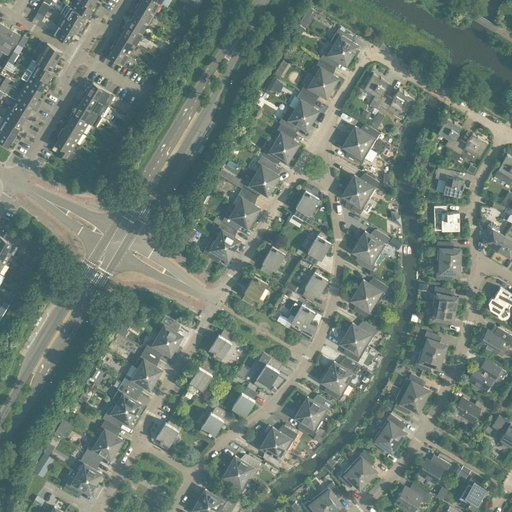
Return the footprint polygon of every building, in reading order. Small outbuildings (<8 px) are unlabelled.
[(92,7),(81,0),(75,0),(72,7),(87,16),(92,7)] [(139,0),(138,3),(155,13),(161,3),(156,0),(139,0)] [(202,0),(195,0),(191,6),(197,10),(199,7),(203,0),(202,0)] [(43,2),(38,11),(45,15),(50,6),(43,2)] [(136,7),(137,9),(134,14),(149,23),(155,13),(138,3),(136,7)] [(79,24),(81,25),(87,16),(72,7),(67,4),(61,13),(64,15),(64,14),(66,15),(66,16),(79,24)] [(189,13),(193,16),(197,10),(192,7),(189,13)] [(38,11),(34,17),(39,19),(42,21),(45,15),(38,11)] [(79,24),(66,16),(66,15),(64,14),(64,15),(58,24),(74,33),(79,24)] [(130,19),(128,19),(126,23),(143,34),(149,23),(134,14),(130,19)] [(2,22),(0,25),(0,46),(11,28),(2,22)] [(123,28),(124,30),(121,35),(136,44),(143,34),(126,23),(123,28)] [(53,34),(68,43),(74,33),(58,24),(53,34)] [(301,34),(305,28),(300,25),(296,31),(301,34)] [(350,39),(354,33),(340,25),(331,41),(334,43),(352,54),(358,44),(350,39)] [(0,49),(8,54),(21,34),(11,28),(0,46),(0,49)] [(118,40),(116,40),(113,44),(130,54),(136,44),(121,35),(118,40)] [(63,51),(47,42),(42,52),(57,61),(63,51)] [(338,59),(346,64),(352,54),(334,43),(329,53),(325,50),(321,57),(335,65),(338,59)] [(108,56),(124,65),(130,54),(113,44),(111,48),(112,50),(108,56)] [(19,54),(14,51),(10,58),(15,60),(19,54)] [(36,61),(38,63),(38,62),(51,70),(52,70),(57,61),(42,52),(36,61)] [(338,77),(331,72),(335,65),(321,57),(316,64),(320,67),(315,76),(332,87),(338,77)] [(15,60),(10,58),(4,67),(9,70),(15,60)] [(36,61),(33,59),(27,68),(48,81),(54,71),(52,70),(51,70),(38,62),(38,63),(36,61)] [(21,77),(27,81),(42,90),(48,81),(27,68),(21,77)] [(278,68),(275,72),(280,76),(283,71),(278,68)] [(381,77),(374,72),(364,87),(376,94),(370,103),(380,109),(382,106),(388,95),(383,92),(386,87),(385,87),(389,81),(384,79),(385,78),(381,76),(381,77)] [(273,76),(268,86),(273,89),(279,79),(273,76)] [(319,92),(326,96),(332,87),(315,76),(309,85),(305,83),(301,90),(315,98),(319,92)] [(9,83),(4,80),(0,86),(0,87),(4,90),(9,83)] [(42,90),(27,81),(21,90),(36,99),(42,90)] [(93,81),(90,87),(87,87),(85,91),(107,105),(114,94),(93,81)] [(402,118),(415,97),(408,93),(408,92),(404,90),(404,91),(400,88),(397,93),(396,93),(393,98),(388,95),(382,106),(402,118)] [(36,99),(21,90),(16,99),(31,108),(36,99)] [(295,108),(313,119),(319,109),(311,104),(315,98),(301,90),(297,97),(295,96),(289,105),(295,108)] [(82,95),(83,97),(80,102),(101,115),(107,105),(85,91),(82,95)] [(31,108),(16,99),(10,109),(25,118),(31,108)] [(77,107),(75,107),(73,112),(89,122),(95,125),(101,115),(80,102),(77,107)] [(307,129),(313,119),(295,108),(289,105),(280,121),(281,122),(295,131),(299,124),(307,129)] [(25,118),(10,109),(4,118),(20,127),(25,118)] [(368,118),(371,113),(364,109),(361,114),(368,118)] [(135,113),(130,110),(126,116),(131,119),(135,113)] [(70,116),(71,118),(68,123),(83,132),(89,122),(73,112),(70,116)] [(449,138),(445,145),(455,150),(461,139),(456,136),(459,131),(462,126),(458,123),(454,121),(447,117),(438,132),(449,138)] [(20,127),(4,118),(0,125),(0,127),(14,136),(20,127)] [(371,123),(378,127),(381,122),(374,118),(371,123)] [(123,121),(119,126),(120,126),(125,129),(128,124),(123,121)] [(299,142),(291,137),(295,131),(281,122),(277,129),(281,132),(275,141),(293,152),(299,142)] [(65,128),(63,128),(60,132),(77,142),(83,132),(68,123),(65,128)] [(363,130),(355,125),(349,135),(370,148),(376,139),(380,132),(367,124),(363,130)] [(119,126),(116,131),(124,136),(124,135),(127,131),(125,129),(120,126),(119,126)] [(0,140),(8,146),(14,136),(0,127),(0,140)] [(57,152),(71,160),(76,152),(72,150),(77,142),(60,132),(58,136),(59,138),(55,144),(60,147),(57,152)] [(488,142),(481,137),(478,135),(477,135),(473,132),(470,138),(470,137),(466,142),(461,139),(455,150),(461,154),(464,148),(479,157),(488,142)] [(365,157),(370,148),(349,135),(343,145),(351,150),(347,156),(361,164),(365,157)] [(279,157),(287,161),(293,152),(275,141),(270,150),(266,148),(262,155),(275,163),(279,157)] [(511,155),(507,153),(495,174),(511,184),(511,155)] [(279,174),(272,170),(275,163),(262,155),(257,162),(261,164),(256,173),(273,184),(279,174)] [(471,164),(468,170),(474,173),(476,167),(471,164)] [(96,177),(100,170),(94,166),(90,174),(96,177)] [(463,184),(464,179),(458,177),(453,176),(454,170),(438,166),(436,177),(446,179),(443,192),(461,196),(463,188),(464,184),(463,184)] [(260,189),(267,194),(273,184),(256,173),(250,183),(246,180),(244,184),(242,187),(256,196),(260,189)] [(362,179),(355,174),(349,184),(370,197),(375,188),(376,188),(380,181),(366,173),(362,179)] [(364,206),(370,197),(349,184),(343,194),(350,199),(347,205),(360,213),(364,206)] [(260,207),(252,202),(256,196),(242,187),(238,194),(242,197),(236,206),(254,217),(260,207)] [(511,192),(509,190),(503,200),(508,203),(510,200),(511,197),(511,192)] [(319,197),(310,192),(309,193),(305,191),(296,206),(297,206),(293,213),(304,220),(308,213),(309,213),(319,197)] [(207,193),(202,201),(206,203),(211,195),(207,193)] [(505,209),(506,203),(494,200),(492,206),(505,209)] [(459,216),(459,211),(453,211),(447,211),(447,205),(434,205),(435,229),(460,229),(459,220),(460,220),(460,216),(459,216)] [(240,222),(248,227),(254,217),(236,206),(230,215),(227,213),(222,220),(236,228),(240,222)] [(236,228),(222,220),(218,227),(216,227),(212,234),(213,236),(216,238),(234,249),(240,239),(232,235),(236,228)] [(490,233),(485,241),(492,245),(491,246),(496,249),(496,248),(497,249),(505,235),(498,231),(498,227),(497,225),(494,223),(491,223),(489,224),(487,226),(488,229),(488,230),(490,233)] [(373,235),(365,230),(359,240),(380,253),(386,244),(390,237),(377,229),(373,235)] [(24,239),(18,235),(16,238),(6,231),(3,236),(0,235),(0,234),(0,247),(11,254),(16,245),(24,239)] [(316,264),(320,257),(321,258),(330,243),(327,241),(327,240),(326,239),(328,236),(320,231),(308,250),(309,251),(305,258),(316,264)] [(510,256),(511,253),(511,239),(505,235),(497,249),(498,249),(498,250),(503,253),(503,252),(510,256)] [(228,259),(234,249),(216,238),(213,236),(203,252),(216,261),(220,254),(228,259)] [(393,236),(389,243),(398,249),(402,242),(393,236)] [(371,269),(375,262),(380,253),(359,240),(353,250),(361,255),(357,261),(371,269)] [(461,253),(460,253),(460,248),(451,248),(451,241),(437,241),(437,248),(438,248),(438,260),(461,260),(461,253)] [(287,250),(279,245),(278,248),(276,247),(275,248),(272,246),(263,261),(264,262),(260,269),(270,275),(274,268),(276,269),(287,250)] [(0,260),(5,263),(11,254),(0,247),(0,260)] [(437,271),(436,271),(436,279),(450,279),(450,272),(460,273),(460,268),(461,268),(461,260),(438,260),(437,271)] [(21,267),(18,271),(22,273),(26,276),(29,273),(29,272),(21,267)] [(323,276),(325,272),(317,268),(305,287),(306,288),(302,294),(313,301),(317,294),(318,295),(327,280),(324,277),(324,276),(323,276)] [(26,276),(22,273),(20,277),(24,279),(20,285),(23,287),(29,278),(26,276)] [(257,298),(258,299),(267,282),(258,277),(258,278),(254,276),(245,291),(246,291),(242,298),(252,305),(257,298)] [(384,292),(384,293),(389,286),(375,277),(371,284),(364,279),(357,289),(378,302),(384,292)] [(298,285),(291,280),(287,286),(295,291),(298,285)] [(457,301),(456,301),(457,296),(447,295),(449,288),(435,286),(434,293),(435,293),(433,305),(435,305),(456,309),(457,301)] [(511,303),(511,302),(511,293),(500,286),(494,297),(492,296),(489,301),(490,308),(498,312),(498,313),(498,314),(498,315),(499,316),(499,317),(500,317),(501,318),(502,318),(503,319),(505,319),(506,318),(507,318),(508,317),(509,316),(510,315),(510,314),(511,313),(511,312),(510,311),(510,310),(510,309),(509,308),(511,303)] [(359,303),(355,310),(369,318),(373,311),(378,302),(357,289),(351,299),(359,303)] [(0,318),(0,319),(10,304),(5,301),(0,308),(0,318)] [(301,305),(295,302),(290,311),(292,312),(291,313),(295,316),(293,319),(288,316),(284,324),(300,333),(304,327),(305,327),(314,312),(311,310),(311,309),(302,303),(301,305)] [(435,305),(433,316),(430,316),(428,323),(442,326),(443,319),(453,321),(453,316),(455,316),(456,309),(435,305)] [(161,322),(164,324),(159,334),(176,345),(183,334),(175,329),(179,322),(165,314),(161,322)] [(360,327),(353,322),(347,332),(368,345),(373,335),(374,336),(378,329),(364,320),(360,327)] [(511,334),(498,326),(494,333),(488,329),(479,343),(496,353),(496,352),(498,353),(500,354),(502,353),(504,350),(504,348),(502,347),(500,345),(504,339),(507,342),(511,334)] [(220,360),(232,341),(231,341),(235,334),(224,327),(220,334),(219,333),(210,349),(213,351),(213,352),(214,353),(212,356),(220,360)] [(447,344),(437,341),(440,334),(427,330),(424,337),(428,338),(424,349),(444,356),(446,348),(445,348),(447,344)] [(344,353),(358,361),(362,354),(368,345),(347,332),(341,342),(348,346),(344,353)] [(153,343),(150,340),(145,348),(158,357),(163,349),(171,354),(176,345),(159,334),(153,343)] [(145,348),(134,365),(138,368),(156,378),(162,368),(154,364),(158,357),(145,348)] [(424,349),(422,348),(418,359),(417,359),(415,366),(427,370),(430,364),(439,367),(440,363),(441,363),(444,356),(424,349)] [(282,363),(265,352),(257,365),(263,368),(257,378),(264,383),(265,382),(270,385),(279,370),(278,369),(282,363)] [(223,371),(205,359),(201,366),(199,366),(189,383),(194,386),(192,390),(201,396),(204,392),(202,391),(212,373),(219,378),(223,371)] [(355,374),(359,367),(346,359),(342,365),(334,360),(328,370),(349,383),(355,374)] [(495,381),(499,383),(506,371),(491,361),(486,369),(484,370),(477,365),(468,379),(474,382),(473,384),(473,386),(477,388),(479,388),(480,386),(486,390),(489,384),(491,385),(493,384),(495,381)] [(133,377),(129,375),(124,382),(138,391),(142,384),(150,388),(156,378),(138,368),(133,377)] [(367,369),(362,380),(367,383),(372,372),(367,369)] [(340,399),(344,392),(349,383),(328,370),(322,380),(330,385),(326,391),(340,399)] [(429,389),(421,385),(424,379),(412,372),(408,379),(409,379),(404,390),(406,391),(425,400),(428,394),(427,393),(429,389)] [(119,390),(118,390),(112,399),(117,402),(135,413),(141,403),(133,398),(138,391),(124,382),(119,390)] [(242,392),(239,396),(232,408),(240,412),(241,411),(246,414),(255,399),(254,399),(258,392),(247,385),(243,392),(242,392)] [(398,400),(395,406),(407,412),(410,406),(418,411),(420,407),(421,407),(425,400),(406,391),(404,390),(401,388),(396,399),(398,400)] [(83,393),(79,399),(85,403),(89,397),(83,393)] [(333,402),(319,394),(315,400),(308,396),(302,406),(323,418),(328,409),(329,409),(333,402)] [(463,397),(455,409),(472,420),(480,408),(484,411),(488,405),(478,399),(474,405),(463,397)] [(121,418),(129,422),(135,413),(117,402),(112,411),(108,409),(103,417),(105,418),(106,418),(117,425),(121,418)] [(223,418),(227,411),(216,405),(212,412),(211,411),(199,430),(207,435),(209,432),(210,433),(211,432),(215,434),(224,419),(223,418)] [(296,416),(303,420),(299,427),(313,435),(317,428),(323,418),(302,406),(296,416)] [(176,407),(172,414),(178,417),(182,411),(176,407)] [(406,431),(398,426),(402,420),(391,412),(387,418),(388,419),(381,429),(400,442),(404,436),(403,435),(406,431)] [(182,421),(171,415),(167,422),(166,421),(157,436),(160,438),(160,439),(162,440),(160,443),(167,448),(179,429),(178,428),(182,421)] [(511,422),(499,415),(495,421),(506,428),(500,439),(501,439),(504,448),(511,446),(511,422)] [(119,426),(117,425),(106,418),(105,418),(101,426),(105,428),(99,437),(117,448),(123,438),(115,434),(119,426)] [(294,440),(298,433),(284,425),(281,431),(273,426),(267,436),(288,449),(293,440),(294,440)] [(369,443),(380,451),(384,446),(392,451),(394,448),(395,448),(400,442),(381,429),(374,438),(373,437),(369,443)] [(283,458),(282,458),(288,449),(267,436),(261,446),(269,451),(265,457),(278,465),(283,458)] [(103,453),(111,458),(117,448),(99,437),(93,447),(90,444),(85,452),(99,461),(103,453)] [(49,442),(44,451),(50,454),(55,446),(49,442)] [(377,470),(369,463),(374,458),(364,449),(359,454),(360,455),(352,463),(369,479),(374,474),(373,473),(377,470)] [(45,451),(33,470),(44,476),(55,458),(45,451)] [(94,468),(99,461),(85,452),(81,459),(79,459),(73,469),(78,472),(96,482),(102,472),(94,468)] [(256,468),(256,469),(261,462),(247,453),(243,460),(236,455),(229,465),(250,478),(256,468)] [(447,471),(451,464),(437,456),(433,463),(426,458),(418,472),(435,482),(443,469),(447,471)] [(344,472),(343,471),(338,476),(348,486),(353,481),(360,488),(363,484),(364,485),(369,479),(352,463),(344,472)] [(245,487),(250,478),(229,465),(223,475),(231,479),(227,486),(241,494),(245,487)] [(460,470),(467,474),(470,469),(463,465),(462,466),(460,470)] [(82,488),(90,492),(96,482),(78,472),(73,481),(69,479),(64,486),(78,495),(82,488)] [(489,487),(472,477),(459,498),(469,504),(468,505),(476,510),(489,487)] [(342,504),(336,496),(341,492),(333,481),(327,486),(328,487),(319,494),(332,511),(339,507),(338,507),(342,504)] [(226,502),(231,494),(218,486),(213,493),(206,488),(200,498),(221,511),(226,502)] [(422,496),(405,486),(401,492),(399,493),(399,495),(396,502),(413,511),(422,496)] [(433,493),(428,490),(424,497),(429,500),(433,493)] [(309,501),(309,500),(303,505),(308,511),(315,511),(317,511),(332,511),(319,494),(309,501)] [(38,495),(34,501),(41,505),(44,499),(38,495)] [(219,511),(221,511),(200,498),(194,508),(199,511),(219,511)]
